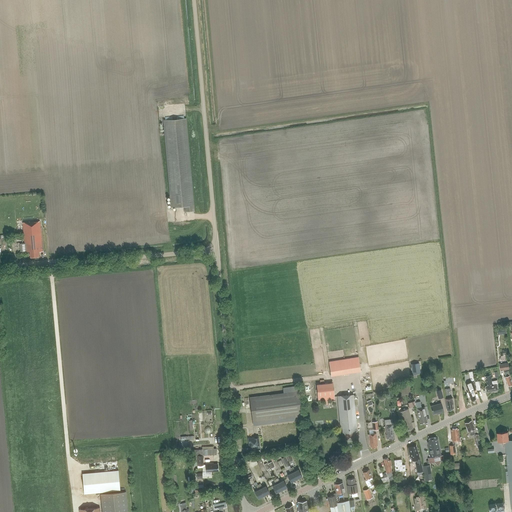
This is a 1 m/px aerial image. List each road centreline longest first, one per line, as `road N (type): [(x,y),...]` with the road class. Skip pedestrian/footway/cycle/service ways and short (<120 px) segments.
road 1 (unclassified): [(247,511),(237,488),(216,249)]
road 2 (unclassified): [(216,249),(193,0)]
road 3 (tertiary): [(511,395),(311,487)]
road 4 (unclassified): [(0,270),(216,249)]
